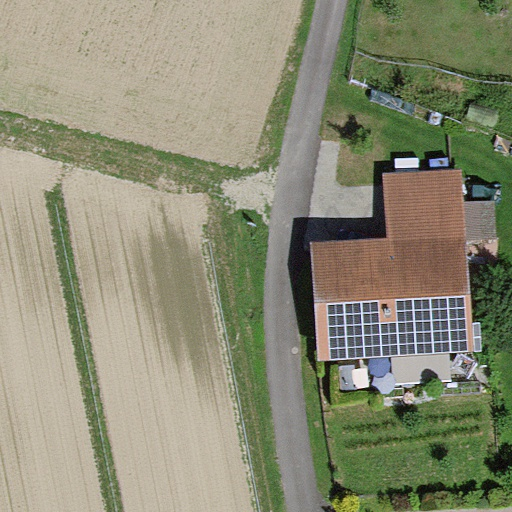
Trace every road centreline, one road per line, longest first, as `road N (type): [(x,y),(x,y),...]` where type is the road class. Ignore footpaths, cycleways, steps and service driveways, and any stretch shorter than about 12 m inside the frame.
road 1 (unclassified): [(327,0),(287,186),(275,334),(298,511)]
road 2 (track): [(283,240),(0,161)]
